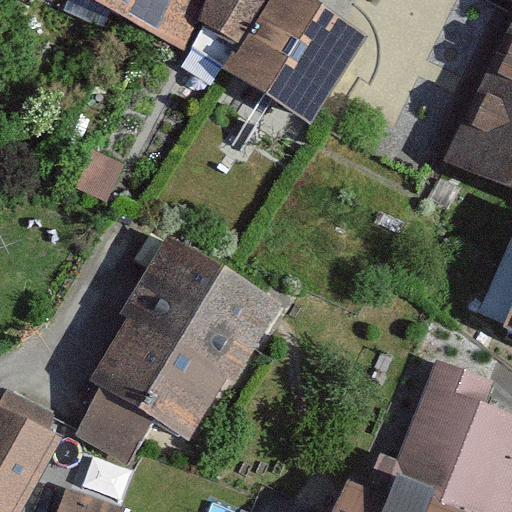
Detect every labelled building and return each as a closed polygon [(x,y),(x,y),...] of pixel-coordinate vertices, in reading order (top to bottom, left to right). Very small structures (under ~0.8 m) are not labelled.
[(299,0),(98,0),(233,44),(215,79),(301,135),(361,49),(298,4),(299,0)] [(511,29),(445,168),(511,199),(511,29)] [(265,302),(154,243),(82,377),(193,436),(265,302)] [(511,287),(492,334),(511,342),(511,287)] [(383,507),(325,486),(315,511),(511,511),(511,420),(469,405),(478,382),(434,367),(383,507)] [(0,511),(16,511),(55,444),(0,413),(0,511)] [(116,511),(69,497),(63,511),(116,511)]
